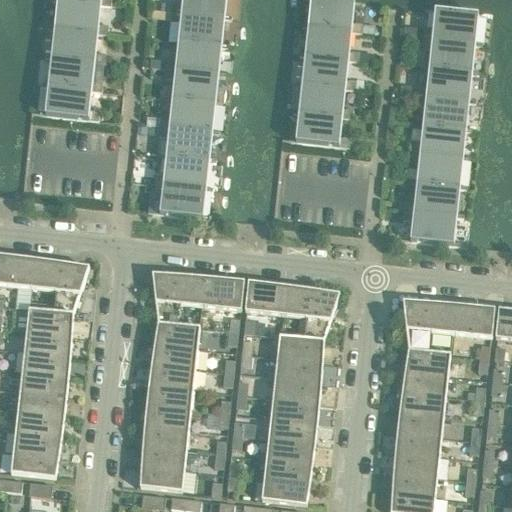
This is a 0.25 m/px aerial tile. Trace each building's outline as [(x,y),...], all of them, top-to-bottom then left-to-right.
[(51,4),(59,5),(59,4),(99,8),(99,9),(111,11),(111,9),(112,0),(107,0),(59,0),(60,1),(52,0),(51,4)] [(173,7),(172,16),(223,22),(231,23),(232,19),(224,19),(225,0),(185,0),(184,8),(173,7)] [(301,29),(309,30),(309,29),(350,34),(350,36),(361,37),(362,36),(362,27),(350,26),(352,6),(312,2),(310,26),(301,25),(301,29)] [(48,33),(56,34),(56,33),(96,37),(96,38),(108,39),(108,38),(109,29),(97,28),(99,9),(99,8),(59,4),(59,5),(57,30),(49,29),(48,33)] [(423,34),(422,43),(474,49),(473,49),(482,50),(482,46),(474,45),(477,19),(437,15),(435,35),(423,34)] [(182,27),(180,46),(220,50),(220,51),(228,52),(229,48),(220,47),(223,22),(172,16),(171,25),(182,27)] [(298,58),(306,59),(307,59),(347,63),(347,65),(358,66),(358,65),(359,56),(348,55),(350,36),(350,34),(309,29),(309,30),(307,55),(299,54),(298,58)] [(45,61),(53,62),(53,61),(93,66),(93,67),(105,68),(105,67),(106,58),(94,57),(96,38),(96,37),(56,33),(56,34),(54,58),(46,57),(45,61)] [(433,54),(431,73),(471,77),(470,78),(479,79),(479,75),(471,74),(473,49),(474,49),(422,43),(421,52),(433,54)] [(165,73),(217,79),(217,80),(225,81),(225,77),(217,76),(220,51),(220,50),(180,46),(178,65),(166,64),(166,65),(165,73)] [(295,87),(304,88),(344,92),(343,93),(355,95),(355,94),(356,85),(345,83),(347,65),(347,63),(307,59),(306,59),(304,84),(296,83),(295,87)] [(42,90),(50,91),(50,90),(90,94),(90,95),(102,96),(102,95),(103,86),(91,85),(93,67),(93,66),(53,61),(53,62),(51,87),(42,86),(42,90)] [(165,73),(166,65),(152,63),(151,71),(165,73)] [(176,84),(174,103),(214,108),(222,109),(222,105),(214,104),(217,80),(217,79),(165,73),(164,83),(176,84)] [(417,91),(416,100),(467,106),(467,107),(475,107),(476,104),(468,103),(470,78),(471,77),(431,73),(429,92),(417,91)] [(293,116),(301,117),(301,116),(341,121),(340,122),(352,123),(353,113),(341,112),(343,93),(344,92),(304,88),(301,113),(293,112),(293,116)] [(413,100),(414,90),(401,89),(400,98),(413,100)] [(50,90),(50,91),(48,116),(39,115),(39,119),(99,125),(100,115),(88,114),(90,95),(90,94),(50,90)] [(427,111),(425,130),(464,135),(472,136),(473,132),(465,131),(467,107),(467,106),(416,100),(415,110),(427,111)] [(160,121),(159,131),(211,136),(211,137),(219,138),(219,134),(211,133),(214,108),(174,103),(172,123),(160,121)] [(301,116),(301,117),(298,142),(290,142),(290,146),(349,152),(350,142),(338,141),(340,122),(341,121),(301,116)] [(146,130),(159,131),(160,121),(147,120),(146,130)] [(158,139),(159,131),(146,130),(138,129),(137,136),(148,137),(148,138),(158,139)] [(411,148),(410,158),(461,163),(461,164),(469,165),(470,161),(462,160),(464,135),(425,130),(422,150),(411,148)] [(170,141),(168,161),(208,165),(208,166),(216,167),(216,163),(208,162),(211,137),(211,136),(159,131),(158,139),(158,140),(170,141)] [(420,168),(418,188),(458,192),(458,193),(466,193),(467,190),(459,189),(461,164),(461,163),(410,158),(409,167),(420,168)] [(154,179),(153,188),(205,194),(213,195),(213,191),(205,190),(208,166),(208,165),(168,161),(166,180),(154,179)] [(205,194),(153,188),(152,197),(164,199),(162,219),(210,224),(210,220),(202,219),(205,194)] [(405,206),(404,215),(455,221),(463,222),(464,218),(456,217),(458,193),(458,192),(418,188),(416,207),(405,206)] [(455,221),(404,215),(403,224),(414,226),(412,246),(460,251),(461,247),(452,246),(455,221)] [(0,289),(32,293),(35,267),(0,263),(0,289)] [(35,267),(32,293),(55,296),(58,270),(35,267)] [(76,271),(68,269),(68,271),(58,270),(55,296),(53,317),(73,319),(89,273),(76,271)] [(174,281),(166,280),(153,280),(159,328),(159,329),(177,331),(180,309),(182,283),(174,282),(174,281)] [(205,285),(182,283),(180,309),(202,311),(205,285)] [(205,285),(202,311),(240,315),(242,316),(243,304),(242,304),(243,290),(205,285)] [(247,316),(283,320),(285,294),(249,290),(248,304),(247,304),(245,316),(247,316)] [(17,292),(15,312),(30,314),(32,294),(17,292)] [(285,294),(283,320),(306,323),(309,297),(285,294)] [(326,298),(319,296),(318,298),(309,297),(306,323),(304,344),(324,346),(339,300),(326,298)] [(492,343),(493,331),(492,331),(494,317),(455,313),(434,310),(424,309),(425,308),(417,308),(415,308),(404,307),(409,355),(409,356),(415,356),(429,358),(431,336),(452,338),(491,343),(492,343)] [(30,315),(17,314),(15,334),(27,335),(27,336),(71,340),(73,319),(53,317),(30,315)] [(511,318),(500,317),(498,331),(497,331),(496,343),(497,343),(511,344),(511,318)] [(230,323),(229,336),(238,337),(240,324),(230,323)] [(246,325),(244,338),(253,339),(255,326),(246,325)] [(156,341),(155,349),(197,354),(200,333),(177,331),(159,329),(156,341)] [(27,336),(25,356),(71,361),(72,349),(73,341),(71,340),(27,336)] [(238,337),(229,336),(228,350),(237,351),(238,337)] [(280,342),(278,363),(323,368),(324,359),(324,346),(304,344),(280,342)] [(243,346),(242,359),(251,360),(252,347),(243,346)] [(153,358),(152,369),(195,374),(197,354),(155,349),(153,358)] [(481,350),(479,363),(489,364),(490,351),(481,350)] [(496,352),(495,365),(504,366),(505,353),(496,352)] [(25,356),(23,376),(69,381),(70,370),(71,361),(25,356)] [(406,368),(405,376),(448,381),(450,360),(429,358),(415,356),(409,356),(406,368)] [(251,360),(242,359),(240,372),(249,373),(251,360)] [(278,363),(276,383),(322,388),(323,376),(323,368),(278,363)] [(489,364),(479,363),(478,377),(487,378),(489,364)] [(226,364),(225,377),(234,378),(235,365),(226,364)] [(150,379),(149,390),(193,394),(195,374),(152,369),(150,379)] [(494,373),(492,386),(501,387),(503,374),(494,373)] [(23,376),(21,396),(67,401),(69,390),(69,381),(23,376)] [(404,385),(402,397),(446,401),(448,381),(405,376),(404,385)] [(234,378),(225,377),(223,391),(232,392),(234,378)] [(276,383),(274,403),(320,408),(322,388),(276,383)] [(239,386),(237,399),(247,400),(248,387),(239,386)] [(501,387),(492,386),(491,399),(500,400),(501,387)] [(149,390),(147,410),(191,415),(193,394),(149,390)] [(476,391),(475,404),(484,405),(486,392),(476,391)] [(21,396),(19,417),(65,422),(67,401),(21,396)] [(402,397),(399,417),(443,422),(446,401),(402,397)] [(247,400),(237,399),(236,413),(245,414),(247,400)] [(274,403),(272,424),(318,429),(320,408),(274,403)] [(484,405),(475,404),(474,418),(483,419),(484,405)] [(222,405),(220,418),(229,419),(231,406),(222,405)] [(147,410),(144,430),(189,435),(191,415),(147,410)] [(489,413),(488,426),(497,427),(498,414),(489,413)] [(19,417),(16,437),(62,442),(65,422),(19,417)] [(399,417),(397,437),(441,442),(443,422),(399,417)] [(229,419),(220,418),(219,431),(228,432),(229,419)] [(272,424),(269,444),(316,449),(317,440),(318,429),(272,424)] [(497,427),(488,426),(486,440),(496,441),(497,427)] [(235,427),(233,440),(242,441),(244,428),(235,427)] [(144,430),(143,451),(186,455),(189,435),(144,430)] [(472,432),(471,445),(480,446),(481,433),(472,432)] [(16,437),(14,457),(60,462),(61,451),(62,442),(16,437)] [(397,437),(395,458),(415,460),(439,462),(441,442),(397,437)] [(242,441),(233,440),(232,453),(241,454),(242,441)] [(269,444),(267,464),(313,469),(314,458),(316,449),(269,444)] [(217,445),(216,459),(225,460),(226,446),(217,445)] [(480,446),(471,445),(469,458),(478,459),(480,446)] [(142,459),(141,471),(184,476),(186,455),(143,451),(142,459)] [(485,454),(484,467),(493,468),(494,455),(485,454)] [(60,462),(14,457),(12,479),(55,483),(58,471),(60,462)] [(439,462),(415,460),(395,458),(393,478),(437,483),(439,462)] [(225,460),(216,459),(214,472),(223,473),(225,460)] [(267,464),(265,485),(310,489),(312,478),(313,469),(267,464)] [(230,467),(229,480),(238,481),(239,468),(230,467)] [(493,468),(484,467),(482,480),(491,481),(493,468)] [(184,476),(141,471),(141,479),(141,493),(182,497),(184,476)] [(468,472),(466,486),(475,487),(477,473),(468,472)] [(392,486),(392,498),(435,503),(437,483),(393,478),(392,486)] [(238,481),(229,480),(227,494),(236,495),(238,481)] [(8,484),(7,496),(21,497),(22,486),(8,484)] [(310,489),(265,485),(263,506),(306,510),(309,498),(310,489)] [(475,487),(466,486),(465,499),(474,500),(475,487)] [(52,489),(30,487),(28,500),(30,500),(51,502),(52,489)] [(213,487),(211,500),(220,501),(222,488),(213,487)] [(481,494),(479,508),(488,508),(490,495),(481,494)] [(433,511),(435,503),(392,498),(391,507),(391,511),(433,511)] [(163,511),(165,501),(142,499),(141,510),(159,511),(163,511)] [(171,511),(185,511),(187,503),(172,502),(171,511)] [(187,503),(185,511),(200,511),(201,505),(187,503)]
